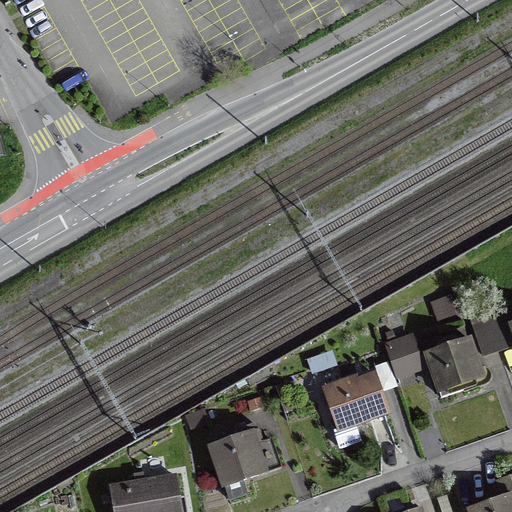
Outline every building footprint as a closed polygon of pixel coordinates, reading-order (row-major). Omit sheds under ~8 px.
[(511,345),(503,318),(487,323),(497,352),(511,347),(511,345)] [(472,329),(482,358),(497,352),(487,323),(472,329)] [(443,350),(425,356),(440,399),(461,392),(462,392),(460,386),(481,378),(468,341),(455,346),(452,338),(440,343),(443,350)] [(411,339),(385,349),(396,378),(422,369),(411,339)] [(341,385),(323,392),(337,431),(387,413),(374,377),(342,388),(341,385)] [(260,399),(246,403),(249,413),(263,408),(260,399)] [(235,433),(237,439),(209,448),(228,502),(246,496),(241,482),(279,469),(270,442),(260,445),(253,426),(240,430),(241,431),(235,433)] [(179,511),(174,478),(109,489),(113,511),(179,511)] [(511,511),(511,478),(497,483),(503,499),(469,511),(511,511)]
